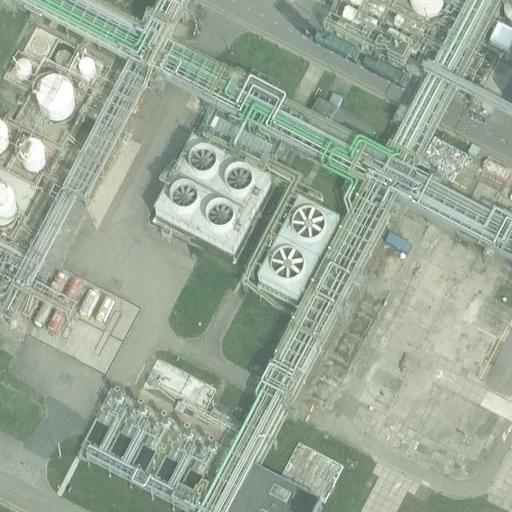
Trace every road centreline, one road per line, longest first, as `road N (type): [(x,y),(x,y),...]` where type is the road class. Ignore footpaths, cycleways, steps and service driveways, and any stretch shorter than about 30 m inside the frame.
road 1 (unknown): [(55,405),(235,0)]
road 2 (unknown): [(55,405),(201,490)]
